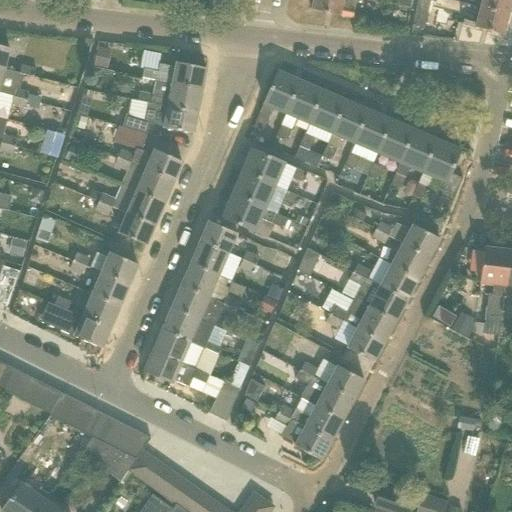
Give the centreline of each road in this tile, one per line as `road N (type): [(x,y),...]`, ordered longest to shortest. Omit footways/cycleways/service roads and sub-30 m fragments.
road 1 (residential): [(108,392),(259,38)]
road 2 (residential): [(473,197),(315,494)]
road 3 (residential): [(259,38),(0,9)]
road 4 (residential): [(511,65),(259,38)]
road 5 (residential): [(315,494),(108,392)]
road 6 (residential): [(473,197),(511,65)]
road 7 (residential): [(108,392),(0,336)]
